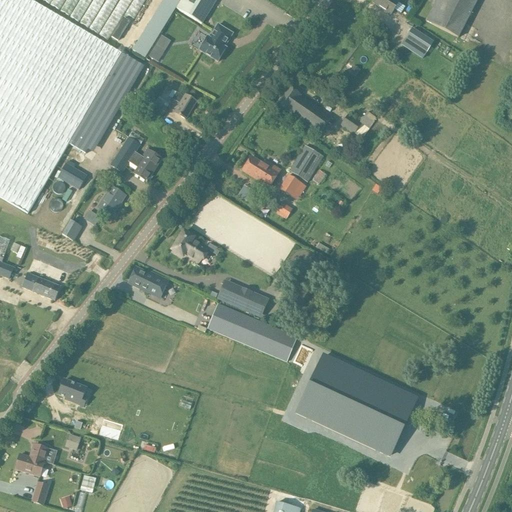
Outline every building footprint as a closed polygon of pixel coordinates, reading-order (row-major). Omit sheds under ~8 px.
[(122,54),(29,0),(0,0),(0,198),(27,215),(69,145),(85,155),(121,96),(139,64),(122,54)] [(122,46),(146,0),(43,0),(42,3),(122,46)] [(216,0),(176,0),(180,2),(176,9),(201,25),(216,0)] [(373,0),(372,3),(390,15),(400,0),(373,0)] [(477,0),(436,0),(425,22),(458,39),(477,0)] [(199,51),(218,62),(226,49),(223,47),(225,43),(226,44),(232,34),(218,25),(210,39),(208,38),(199,51)] [(384,29),(380,36),(388,40),(392,34),(384,29)] [(434,43),(412,29),(405,39),(427,53),(434,43)] [(157,63),(163,52),(155,47),(148,57),(157,63)] [(355,66),(351,71),(356,75),(360,70),(355,66)] [(308,102),(300,97),(301,96),(288,88),(276,105),(288,114),(289,113),(320,135),(332,118),(308,101),(308,102)] [(320,96),(327,101),(332,94),(325,89),(320,96)] [(184,97),(173,91),(170,97),(172,99),(180,104),(174,113),(186,120),(191,112),(190,111),(192,108),(193,109),(197,102),(185,95),(184,97)] [(169,105),(162,101),(160,105),(155,102),(151,108),(163,115),(167,109),(169,105)] [(376,119),(367,112),(360,122),(349,114),(340,126),(354,136),(355,134),(357,136),(359,138),(358,139),(361,141),(375,122),(375,121),(376,119)] [(140,146),(128,138),(110,166),(122,174),(130,163),(137,168),(134,174),(147,183),(162,160),(147,150),(142,158),(135,154),(140,146)] [(305,146),(289,172),(298,177),(308,183),(323,158),(305,146)] [(263,165),(251,158),(242,172),(269,188),(279,171),(264,162),(263,165)] [(87,177),(66,164),(57,178),(78,191),(87,177)] [(102,180),(106,175),(99,171),(96,177),(102,180)] [(288,176),(279,190),(298,202),(305,191),(306,189),(307,188),(295,181),(288,176)] [(58,186),(54,191),(60,196),(64,191),(58,186)] [(126,196),(111,187),(97,209),(112,218),(126,196)] [(67,200),(71,192),(67,190),(63,198),(67,200)] [(273,213),(286,219),(291,208),(278,202),(273,213)] [(61,236),(74,243),(82,228),(70,221),(61,236)] [(198,263),(207,250),(192,241),(194,238),(184,232),(172,251),(182,257),(184,255),(198,263)] [(0,276),(9,280),(14,268),(0,262),(0,276)] [(136,268),(128,284),(160,299),(168,282),(148,272),(147,274),(136,268)] [(42,280),(28,275),(22,288),(33,292),(33,293),(55,302),(61,288),(42,280)] [(225,300),(224,302),(255,315),(262,299),(251,294),(251,293),(243,290),(232,285),(231,287),(224,284),(218,297),(225,300)] [(218,305),(207,330),(286,363),(297,338),(218,305)] [(0,309),(0,329),(2,330),(9,313),(0,309)] [(9,313),(2,330),(11,334),(18,317),(9,313)] [(11,335),(21,339),(29,320),(19,316),(18,317),(11,334),(11,335)] [(324,358),(298,413),(389,456),(415,400),(324,358)] [(87,399),(83,398),(87,389),(64,380),(58,395),(66,398),(65,400),(68,401),(76,404),(84,408),(87,399)] [(121,431),(102,425),(98,435),(117,441),(121,431)] [(69,436),(65,446),(77,450),(80,440),(69,436)] [(31,459),(44,463),(48,450),(46,449),(47,448),(46,447),(44,446),(41,446),(40,446),(40,447),(35,446),(31,459)] [(408,464),(441,480),(449,465),(416,449),(408,464)] [(44,463),(31,459),(20,455),(16,466),(22,468),(21,472),(39,478),(44,463)] [(114,469),(110,475),(116,479),(120,473),(114,469)] [(79,490),(92,494),(96,478),(83,475),(79,490)] [(50,487),(37,483),(31,503),(43,507),(50,487)] [(75,511),(83,511),(87,494),(79,493),(75,511)] [(69,498),(60,501),(63,510),(72,508),(69,498)]
